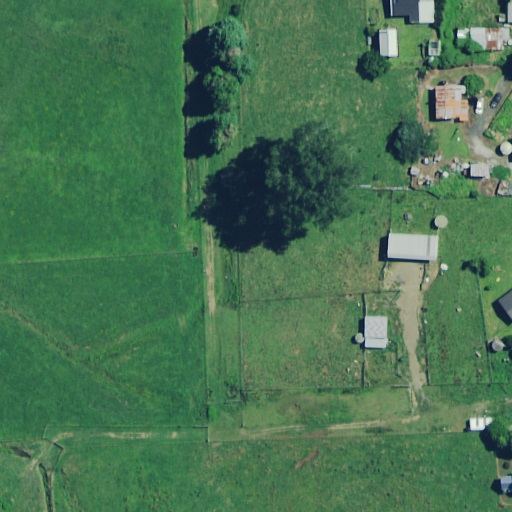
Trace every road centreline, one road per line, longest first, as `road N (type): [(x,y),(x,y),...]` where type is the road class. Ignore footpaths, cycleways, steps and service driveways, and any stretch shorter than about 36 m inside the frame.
road 1 (residential): [(200,0),(215,426)]
road 2 (residential): [(215,426),(335,423),(511,400)]
road 3 (residential): [(63,433),(215,426)]
